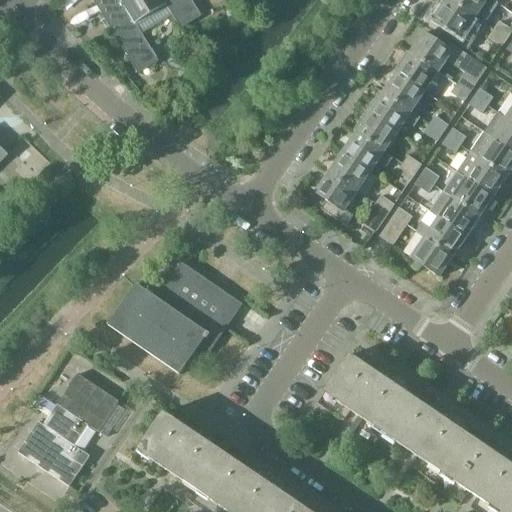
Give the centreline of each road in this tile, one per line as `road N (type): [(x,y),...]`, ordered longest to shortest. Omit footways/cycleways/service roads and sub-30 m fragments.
road 1 (residential): [(375,511),(252,430),(249,416),(345,277)]
road 2 (residential): [(11,11),(101,95),(250,206)]
road 3 (residential): [(250,206),(389,0)]
road 4 (residential): [(448,342),(345,277)]
